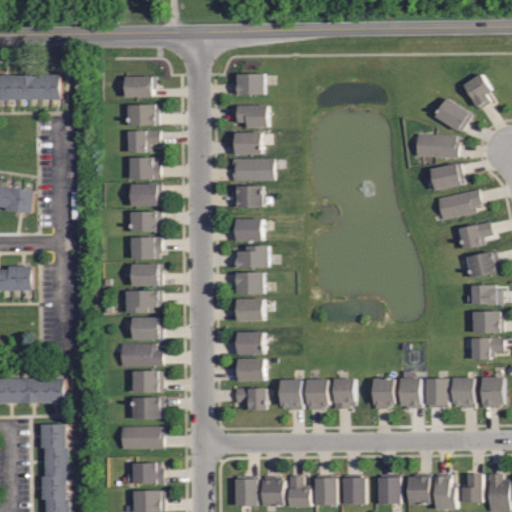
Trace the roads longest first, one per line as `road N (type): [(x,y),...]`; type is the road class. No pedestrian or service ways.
road 1 (tertiary): [(0,31),(511,26)]
road 2 (residential): [(199,31),(205,511)]
road 3 (residential): [(511,439),(203,442)]
